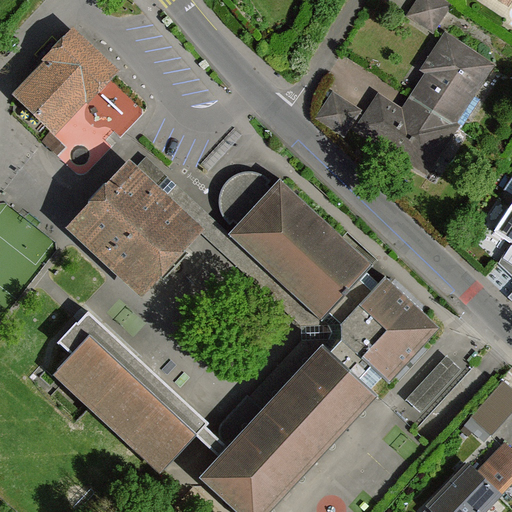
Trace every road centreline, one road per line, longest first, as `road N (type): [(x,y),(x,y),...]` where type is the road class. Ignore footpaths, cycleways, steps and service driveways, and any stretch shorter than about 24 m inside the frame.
road 1 (residential): [(511,332),(285,118),(178,0)]
road 2 (unknown): [(0,168),(201,353)]
